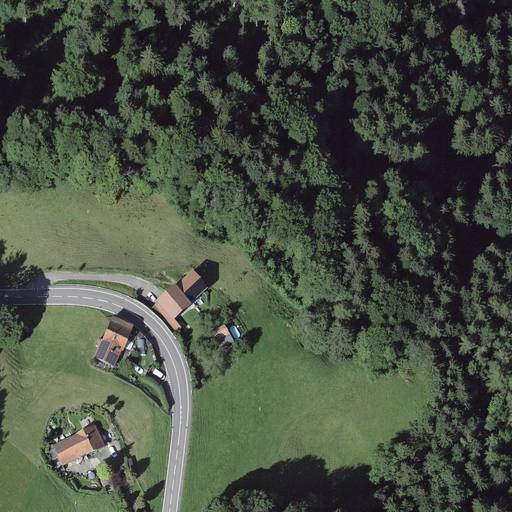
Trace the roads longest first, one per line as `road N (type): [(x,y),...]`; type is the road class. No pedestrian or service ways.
road 1 (track): [(0,150),(171,78),(301,128),(353,189),(396,189),(433,228),(511,264)]
road 2 (tertiary): [(0,297),(102,298),(152,326),(177,368),(180,390),(170,511)]
